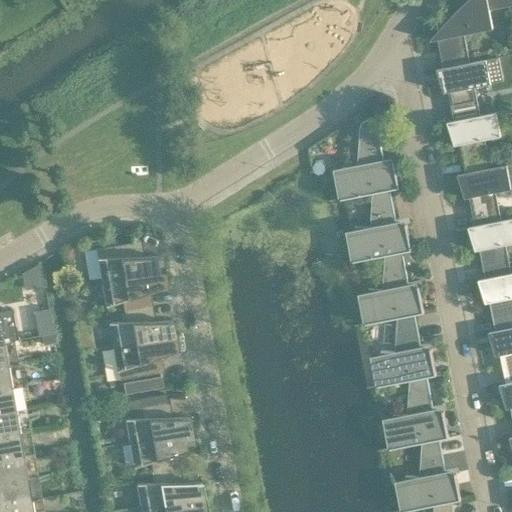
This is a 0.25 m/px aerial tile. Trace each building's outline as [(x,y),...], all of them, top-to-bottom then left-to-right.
[(511,0),(469,0),(452,16),(443,26),(437,33),(431,40),(438,39),(444,68),(470,63),(464,34),(493,28),(490,10),(511,5),(511,0)] [(470,63),(444,68),(437,69),(444,92),(448,91),(454,121),(480,115),(474,86),(504,81),(499,57),(470,63)] [(491,168),(485,139),(511,133),(511,118),(509,110),(480,115),(454,121),(447,122),(455,145),(459,144),(465,173),(491,168)] [(390,125),(398,123),(396,113),(388,115),(390,125)] [(366,120),(361,123),(360,128),(357,164),(344,164),(344,165),(342,199),(372,193),(390,189),(400,188),(394,161),(385,163),(378,127),(375,122),(371,120),(366,120)] [(511,163),(491,168),(465,173),(458,175),(465,197),(469,197),(475,226),(501,221),(495,191),(511,188),(511,163)] [(390,189),(372,193),(370,227),(356,226),(356,227),(357,227),(355,261),(384,255),(403,252),(412,250),(407,223),(397,225),(390,189)] [(511,218),(501,221),(475,226),(468,227),(476,250),(480,249),(485,278),(511,273),(506,244),(511,242),(511,218)] [(137,241),(95,248),(101,282),(163,271),(160,256),(139,256),(137,241)] [(403,252),(384,255),(382,289),(369,288),(369,290),(367,324),(397,318),(415,314),(424,312),(419,286),(410,288),(403,252)] [(38,264),(21,273),(24,289),(44,286),(41,270),(38,264)] [(163,271),(101,282),(105,306),(122,301),(123,311),(148,307),(146,293),(166,286),(163,271)] [(511,272),(511,273),(485,278),(479,280),(486,302),(490,302),(496,331),(511,327),(511,272)] [(148,307),(123,311),(125,322),(108,322),(112,346),(174,336),(172,321),(151,321),(148,307)] [(0,342),(18,340),(13,310),(0,312),(0,342)] [(415,314),(397,318),(394,352),(381,351),(381,352),(382,352),(379,386),(427,376),(437,375),(431,348),(422,350),(415,314)] [(85,320),(74,321),(79,350),(94,347),(90,324),(85,325),(85,320)] [(511,327),(496,331),(489,332),(496,355),(500,354),(506,384),(511,382),(511,327)] [(174,336),(112,346),(118,380),(160,373),(157,357),(177,351),(174,336)] [(0,388),(11,387),(7,365),(0,365),(0,388)] [(434,412),(427,376),(409,380),(407,414),(393,413),(393,414),(394,414),(392,448),(421,443),(439,439),(449,437),(444,411),(434,412)] [(148,378),(150,390),(161,388),(159,377),(148,378)] [(511,382),(506,384),(499,385),(507,408),(511,407),(511,413),(511,382)] [(0,412),(15,410),(11,387),(0,388),(0,412)] [(191,432),(188,417),(172,417),(169,401),(167,394),(122,402),(129,443),(191,432)] [(0,435),(19,432),(15,410),(0,412),(0,435)] [(0,458),(23,455),(19,432),(0,435),(0,458)] [(191,432),(129,443),(133,467),(150,461),(151,472),(176,468),(174,454),(194,447),(191,432)] [(439,439),(421,443),(419,476),(406,475),(406,477),(404,511),(434,505),(452,501),(461,499),(456,473),(447,475),(439,439)] [(0,481),(27,477),(23,455),(0,458),(0,481)] [(176,468),(151,472),(153,483),(136,483),(140,507),(202,496),(200,481),(179,482),(176,468)] [(0,505),(30,500),(27,477),(0,481),(0,505)] [(202,496),(140,507),(140,511),(203,511),(205,511),(202,496)] [(32,511),(30,500),(0,505),(0,511),(32,511)] [(453,511),(452,501),(434,505),(433,511),(453,511)]
